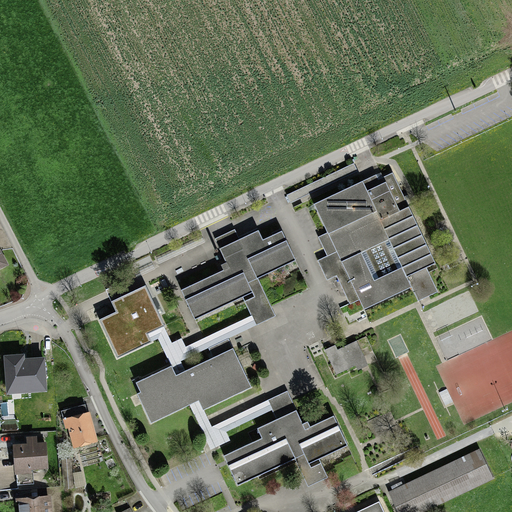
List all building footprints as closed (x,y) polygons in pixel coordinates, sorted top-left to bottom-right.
[(353,163),(287,195),(290,202),(357,171),(353,163)] [(379,179),(376,174),(314,204),(327,232),(318,237),(350,304),(360,300),(364,309),(412,287),(418,301),(438,292),(427,267),(435,263),(392,173),(379,179)] [(219,249),(226,262),(221,264),(224,270),(181,290),(195,319),(253,291),(249,283),(296,260),(282,231),(263,240),(258,230),(219,249)] [(117,309),(100,317),(117,356),(152,339),(148,331),(165,323),(145,283),(112,299),(117,309)] [(172,365),(136,382),(140,392),(137,393),(151,423),(198,400),(203,410),(251,387),(228,338),(208,348),(213,357),(176,374),(172,365)] [(335,345),(324,350),(336,374),(357,365),(354,360),(364,356),(356,340),(337,349),(335,345)] [(23,356),(5,357),(7,380),(24,379),(24,384),(45,383),(43,359),(23,360),(23,356)] [(87,413),(85,405),(62,411),(64,419),(62,419),(64,428),(70,426),(75,444),(95,439),(88,412),(87,413)] [(224,455),(238,485),(304,454),(309,462),(347,444),(333,415),(310,426),(307,421),(302,423),(296,410),(257,428),(261,437),(224,455)] [(28,445),(14,446),(17,484),(34,483),(32,467),(47,466),(45,443),(36,444),(35,438),(28,438),(28,445)] [(480,450),(389,493),(397,511),(419,511),(493,478),(480,450)] [(71,458),(61,459),(63,489),(73,488),(71,458)] [(49,511),(49,498),(18,500),(19,511),(49,511)] [(383,511),(379,501),(356,511),(383,511)]
